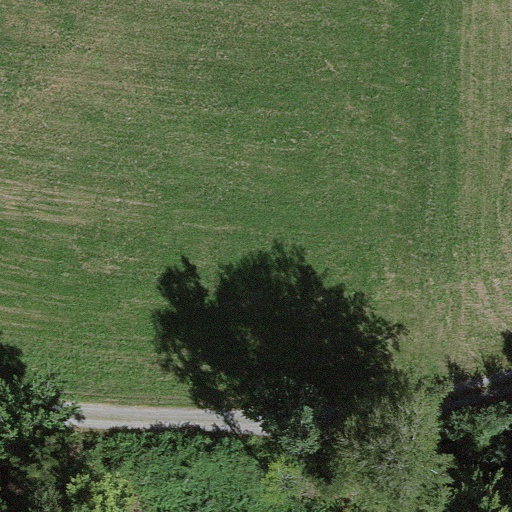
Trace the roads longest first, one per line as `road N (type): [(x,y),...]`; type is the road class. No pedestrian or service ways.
road 1 (track): [(0,400),(213,429),(335,433),(511,379)]
road 2 (track): [(511,504),(335,433)]
